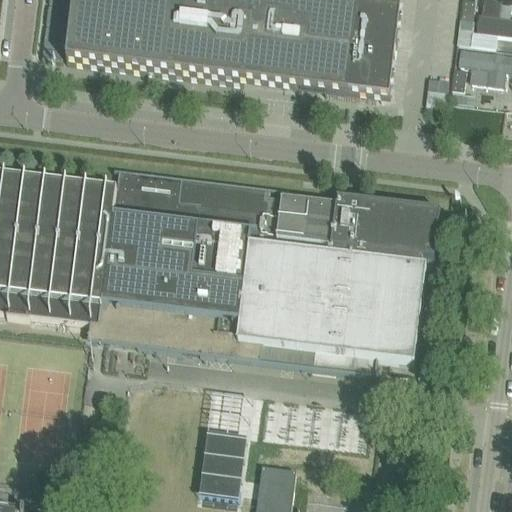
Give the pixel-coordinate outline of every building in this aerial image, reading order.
[(51,0),(47,62),(66,63),(70,0),(51,0)] [(309,14),(310,8),(247,0),(75,0),(67,68),(349,103),(391,108),(402,19),(361,14),(360,14),(336,11),(336,17),(309,14)] [(464,4),(461,26),(473,28),(476,6),(464,4)] [(511,26),(478,22),(475,41),(511,45),(511,26)] [(511,63),(459,57),(457,73),(488,77),(486,92),(499,94),(501,79),(511,80),(511,63)] [(455,75),(452,96),(464,97),(467,76),(455,75)] [(474,111),(476,101),(453,98),(451,108),(474,111)] [(0,318),(92,330),(101,331),(99,347),(310,373),(379,382),(379,381),(376,380),(377,366),(415,370),(427,273),(422,272),(423,265),(435,267),(441,218),(338,205),(337,211),(282,204),(282,205),(269,203),(270,196),(182,185),(115,177),(112,196),(0,182),(0,318)] [(292,511),(297,478),(297,477),(263,473),(257,511),(292,511)]
